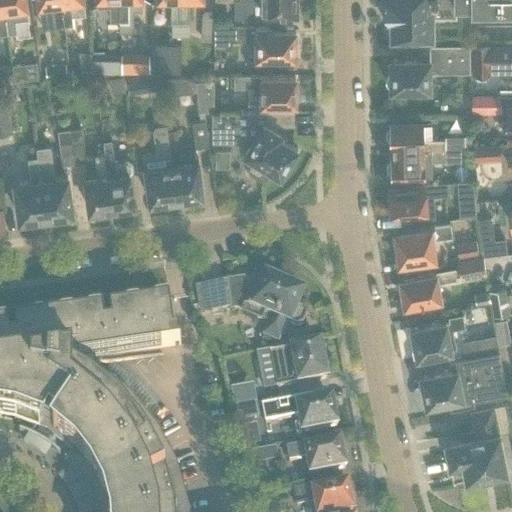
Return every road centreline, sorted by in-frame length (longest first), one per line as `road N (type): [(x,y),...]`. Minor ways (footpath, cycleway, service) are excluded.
road 1 (residential): [(0,259),(349,214)]
road 2 (residential): [(407,511),(349,214)]
road 3 (residential): [(349,214),(344,0)]
